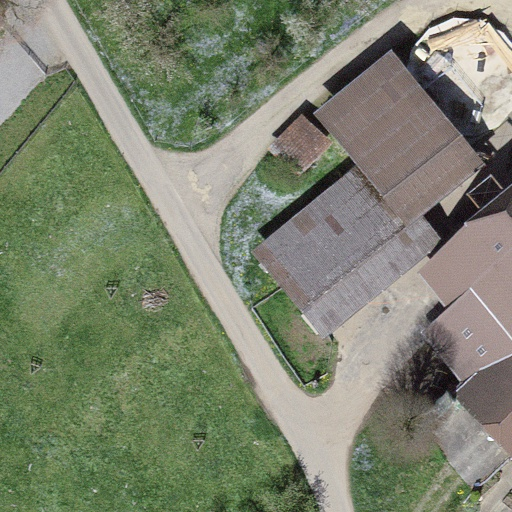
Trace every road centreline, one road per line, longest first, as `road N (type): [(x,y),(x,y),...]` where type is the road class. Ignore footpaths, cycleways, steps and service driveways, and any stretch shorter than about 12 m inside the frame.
road 1 (track): [(48,0),(312,440),(337,511)]
road 2 (track): [(162,197),(373,36),(473,0)]
road 3 (track): [(312,440),(414,287),(511,167)]
